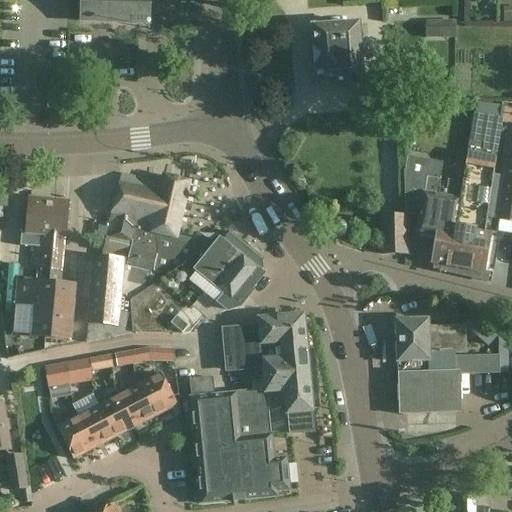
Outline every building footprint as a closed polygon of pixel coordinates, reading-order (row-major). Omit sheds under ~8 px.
[(150,0),(83,0),(83,21),(150,23),(150,0)] [(455,22),(426,22),(426,38),(455,38),(455,22)] [(318,88),(363,85),(358,23),(313,27),(313,26),(311,26),(311,29),(312,29),(313,49),(314,66),(316,87),(316,89),(318,89),(318,88)] [(114,71),(113,108),(134,108),(135,72),(114,71)] [(438,227),(436,239),(432,263),(483,272),(483,269),(492,271),(497,239),(489,237),(489,235),(484,234),(505,116),(475,110),(462,184),(454,229),(438,227)] [(511,126),(510,126),(502,177),(506,177),(499,221),(511,222),(511,126)] [(109,167),(110,155),(88,154),(87,166),(109,167)] [(415,235),(436,239),(438,227),(454,229),(462,184),(448,181),(445,197),(437,195),(442,165),(407,159),(405,171),(403,170),(404,197),(421,200),(415,235)] [(120,174),(109,222),(104,251),(123,252),(128,301),(184,264),(183,263),(209,246),(174,238),(188,182),(162,176),(160,183),(120,174)] [(29,200),(27,216),(32,216),(32,219),(44,220),(43,232),(46,232),(46,241),(42,241),(41,245),(45,245),(43,270),(39,269),(38,283),(58,286),(66,204),(29,200)] [(39,269),(43,270),(45,245),(41,245),(42,241),(46,241),(46,232),(43,232),(44,220),(32,219),(32,216),(27,216),(25,235),(35,236),(31,268),(39,269)] [(381,254),(406,254),(405,216),(381,216),(381,254)] [(336,224),(333,228),(333,234),(338,237),(343,237),(347,232),(346,227),(342,223),(336,224)] [(214,243),(209,246),(183,263),(184,264),(128,301),(128,302),(130,328),(130,334),(180,335),(187,334),(202,317),(191,308),(203,293),(226,312),(239,308),(252,293),(250,291),(262,276),(260,274),(263,269),(263,261),(227,232),(219,241),(219,240),(218,241),(217,240),(214,243)] [(128,302),(128,301),(123,252),(104,251),(103,254),(111,255),(111,260),(91,258),(86,324),(87,324),(130,328),(128,302)] [(16,281),(12,317),(1,315),(7,361),(44,353),(45,338),(68,341),(74,288),(58,286),(38,283),(16,281)] [(279,337),(303,335),(301,316),(257,321),(258,328),(222,331),(225,370),(243,369),(242,352),(280,349),(279,337)] [(456,374),(455,354),(466,354),(465,329),(429,330),(428,322),(399,323),(402,417),(461,415),(460,374),(456,374)] [(130,335),(130,334),(130,328),(87,324),(86,344),(130,335)] [(242,352),(243,369),(262,367),(264,393),(258,394),(258,388),(249,388),(250,394),(191,400),(200,506),(277,499),(276,494),(289,492),(286,460),(273,461),(271,436),(313,433),(311,411),(306,351),(305,351),(303,335),(279,337),(280,349),(242,352)] [(134,353),(136,361),(150,358),(148,350),(134,353)] [(134,353),(120,355),(121,363),(136,361),(134,353)] [(89,361),(90,369),(102,367),(101,359),(89,361)] [(89,361),(77,363),(78,371),(90,369),(89,361)] [(63,366),(45,369),(47,381),(65,378),(63,366)] [(160,375),(139,386),(156,418),(177,407),(160,375)] [(135,429),(156,418),(139,386),(119,396),(135,429)] [(115,439),(135,429),(119,396),(98,407),(115,439)] [(95,450),(115,439),(98,407),(78,418),(95,450)] [(74,461),(95,450),(78,418),(57,429),(74,461)] [(6,458),(12,492),(26,489),(21,456),(6,458)]
